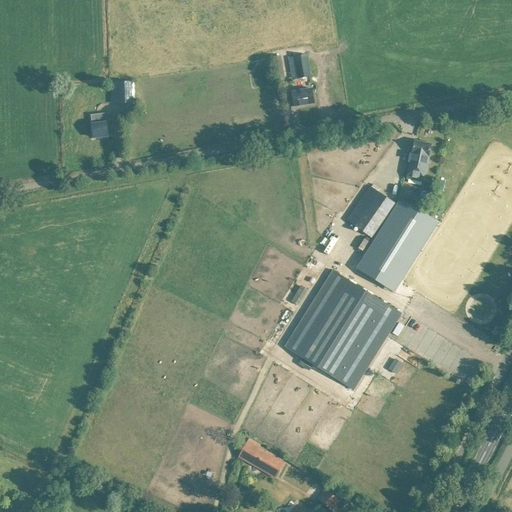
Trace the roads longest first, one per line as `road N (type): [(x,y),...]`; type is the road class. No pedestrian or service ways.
road 1 (unclassified): [(511,97),(0,195)]
road 2 (unclassified): [(432,511),(511,357)]
road 3 (primary): [(454,511),(511,401)]
